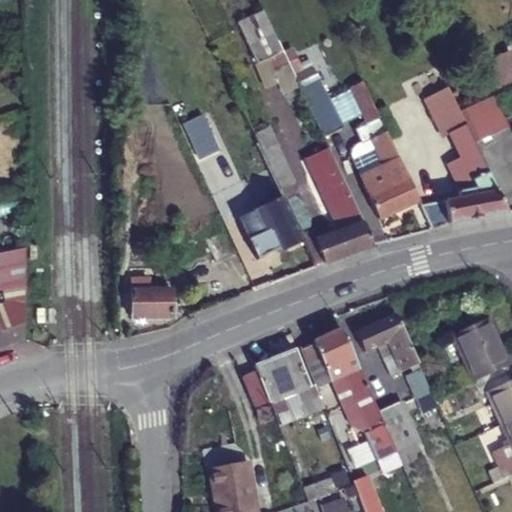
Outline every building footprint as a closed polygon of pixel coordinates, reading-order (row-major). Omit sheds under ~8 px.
[(256,59),(280,47),(262,9),(238,21),(256,59)] [(493,87),(511,76),(511,54),(507,45),(479,59),(493,87)] [(382,127),(361,83),(350,88),(365,119),(359,123),(365,135),(382,127)] [(307,103),(324,139),(344,129),(327,93),(307,103)] [(508,128),(494,99),(460,114),(464,121),(474,144),(508,128)] [(508,215),(474,144),(464,121),(452,126),(455,133),(450,135),(468,173),(476,189),(467,191),(458,193),(459,199),(421,208),(432,231),(508,215)] [(209,124),(187,134),(214,191),(240,178),(231,159),(227,162),(209,124)] [(382,127),(365,135),(363,136),(362,139),(361,142),(360,145),(359,149),(359,153),(359,157),(361,162),(367,176),(362,178),(372,198),(369,199),(379,220),(418,202),(384,131),(382,127)] [(257,143),(283,198),(292,194),(289,188),(294,186),(267,130),(254,136),(257,143)] [(284,199),(283,198),(257,143),(244,149),(264,189),(269,190),(275,203),(256,212),(238,221),(258,261),(300,241),(281,201),(284,199)] [(374,242),(327,145),(302,156),(338,230),(314,240),(309,231),(301,235),(317,267),(374,242)] [(476,189),(468,173),(460,176),(467,191),(476,189)] [(234,212),(238,221),(256,212),(251,203),(234,212)] [(25,287),(25,260),(11,265),(9,287),(25,287)] [(131,270),(131,280),(154,280),(154,270),(131,270)] [(131,290),(131,320),(171,320),(171,313),(180,313),(180,305),(170,306),(170,289),(131,290)] [(407,340),(395,314),(356,331),(364,352),(377,346),(387,341),(400,372),(417,364),(407,340)] [(476,383),(508,369),(488,323),(455,336),(476,383)] [(372,397),(341,329),(299,346),(308,369),(321,363),(332,385),(346,379),(364,416),(366,414),(375,433),(379,431),(390,455),(396,452),(389,435),(372,397)] [(387,341),(377,346),(391,376),(400,372),(387,341)] [(267,401),(272,414),(283,409),(279,398),(294,392),(304,414),(323,407),(314,384),(309,385),(295,348),(253,365),(256,372),(267,401)] [(434,402),(419,369),(406,375),(425,419),(438,413),(434,402)] [(511,376),(508,369),(476,383),(482,396),(489,393),(502,424),(511,420),(511,376)] [(267,401),(256,372),(242,377),(254,407),(267,401)] [(372,397),(389,435),(408,427),(391,389),(372,397)] [(511,420),(502,424),(511,444),(492,453),(498,469),(489,473),(494,485),(511,476),(511,420)] [(215,511),(255,511),(246,465),(208,472),(215,511)] [(307,501),(334,490),(328,477),(302,487),(307,501)]
